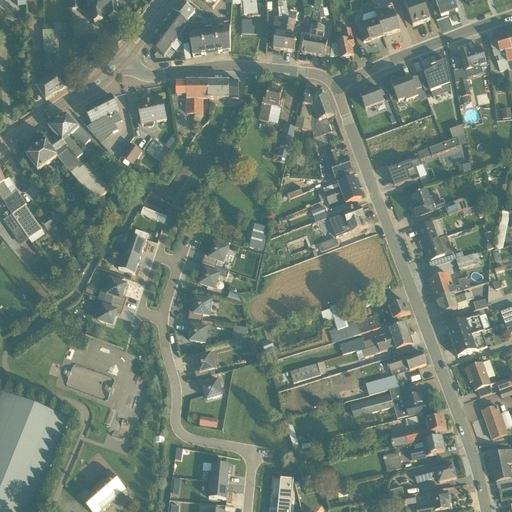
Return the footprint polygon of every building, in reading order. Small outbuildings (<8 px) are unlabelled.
[(68,0),(68,10),(82,9),(81,0),(68,0)] [(89,0),(90,3),(86,3),(89,19),(93,21),(94,26),(103,24),(102,22),(109,21),(109,23),(119,21),(118,12),(122,12),(124,10),(123,6),(121,4),(119,0),(89,0)] [(198,0),(212,11),(220,0),(227,0),(227,4),(231,4),(231,0),(198,0)] [(255,0),(241,0),(243,16),(251,15),(251,17),(258,17),(255,0)] [(430,22),(421,0),(402,0),(412,28),(430,22)] [(457,12),(452,0),(434,0),(441,18),(457,12)] [(273,50),(283,52),(288,20),(287,13),(285,1),(277,2),(279,19),(274,18),(272,33),(275,34),(273,50)] [(321,2),(318,3),(320,17),(327,16),(326,9),(323,10),(321,2)] [(301,55),(313,57),(318,27),(320,17),(318,3),(315,3),(312,22),(307,21),(301,55)] [(181,4),(173,14),(189,26),(211,25),(210,20),(203,21),(192,18),(195,15),(181,4)] [(360,28),(359,28),(363,44),(383,38),(374,11),(372,4),(362,6),(365,16),(363,17),(362,22),(363,24),(360,25),(360,28)] [(391,6),(374,11),(383,38),(399,32),(391,6)] [(296,14),(287,13),(288,20),(283,52),(294,53),(296,37),(293,36),(296,14)] [(173,14),(161,30),(177,42),(189,26),(173,14)] [(251,22),(241,22),(241,35),(253,35),(253,28),(251,28),(251,22)] [(47,81),(56,96),(65,89),(55,69),(53,25),(43,26),(44,47),(47,81)] [(325,28),(318,27),(313,57),(324,59),(324,58),(329,59),(331,49),(326,48),(327,42),(323,41),(325,28)] [(192,59),(230,53),(230,29),(194,34),(189,40),(192,59)] [(177,42),(161,30),(148,47),(164,58),(165,57),(169,60),(174,54),(170,51),(170,50),(175,53),(181,45),(177,42)] [(354,48),(350,30),(343,32),(345,42),(336,44),(336,45),(331,46),(331,49),(330,59),(339,57),(340,61),(353,58),(351,49),(354,48)] [(511,53),(511,51),(507,38),(490,43),(494,59),(497,58),(499,63),(496,64),(499,73),(511,69),(511,64),(511,63),(511,53)] [(44,47),(29,47),(30,61),(38,60),(39,86),(35,88),(46,102),(56,96),(47,81),(44,47)] [(459,55),(465,74),(479,69),(480,71),(486,68),(480,49),(468,53),(467,52),(459,55)] [(450,92),(445,63),(436,66),(436,69),(424,76),(433,99),(450,92)] [(420,104),(426,101),(418,78),(411,80),(410,79),(401,82),(400,80),(390,84),(398,104),(405,102),(405,104),(418,99),(420,104)] [(186,116),(194,116),(198,83),(188,83),(186,85),(176,85),(176,97),(186,97),(186,116)] [(207,83),(198,83),(194,116),(203,116),(203,101),(207,101),(207,83)] [(238,84),(207,83),(207,101),(238,102),(238,84)] [(470,97),(467,83),(459,85),(462,99),(470,97)] [(365,111),(383,104),(378,89),(359,96),(365,111)] [(267,99),(264,99),(259,123),(268,124),(271,109),(280,111),(283,94),(269,91),(267,99)] [(325,95),(306,91),(298,118),(306,121),(304,132),(311,134),(316,151),(328,147),(324,136),(332,133),(327,122),(334,119),(325,95)] [(110,98),(97,105),(112,134),(117,131),(115,127),(122,123),(117,113),(118,113),(110,98)] [(166,121),(161,99),(134,105),(135,109),(137,109),(141,127),(145,126),(146,129),(148,130),(152,129),(154,126),(154,124),(166,121)] [(100,145),(112,134),(97,105),(84,112),(91,126),(87,130),(100,145)] [(502,109),(503,118),(511,118),(511,108),(502,109)] [(56,138),(83,167),(71,176),(95,204),(110,192),(81,158),(83,157),(68,140),(70,138),(82,150),(90,143),(67,117),(49,129),(56,138)] [(71,176),(83,167),(56,138),(46,144),(57,159),(71,176)] [(297,142),(284,139),(280,163),(293,165),(297,142)] [(456,139),(428,150),(431,158),(459,148),(456,139)] [(150,141),(145,152),(163,160),(168,149),(150,141)] [(47,166),(57,159),(46,144),(26,158),(37,173),(41,171),(48,180),(54,176),(47,166)] [(142,155),(129,145),(120,158),(132,167),(142,155)] [(331,154),(328,147),(316,151),(319,159),(331,154)] [(330,182),(351,174),(346,161),(341,163),(338,155),(323,160),(327,168),(325,169),(330,182)] [(387,172),(392,185),(395,184),(396,188),(420,179),(416,169),(422,167),(419,160),(387,172)] [(463,165),(459,166),(461,173),(472,170),(471,166),(463,167),(463,165)] [(327,201),(357,190),(354,179),(337,185),(338,189),(318,197),(320,203),(327,201)] [(0,180),(0,199),(7,210),(11,217),(26,206),(17,193),(11,196),(0,180)] [(299,187),(285,193),(289,201),(302,195),(299,187)] [(361,200),(357,190),(327,201),(331,212),(361,200)] [(448,217),(467,210),(464,200),(445,207),(443,200),(439,202),(437,196),(430,199),(427,192),(411,198),(415,210),(413,211),(416,219),(444,208),(448,217)] [(324,208),(311,213),(315,221),(327,216),(324,208)] [(344,226),(348,235),(364,229),(361,220),(364,219),(360,209),(336,219),(340,228),(344,226)] [(17,225),(11,217),(7,210),(0,213),(0,218),(9,231),(17,225)] [(510,214),(501,213),(494,249),(502,251),(510,214)] [(54,219),(46,226),(49,229),(57,222),(54,219)] [(267,228),(250,225),(246,241),(250,242),(249,249),(262,252),(267,228)] [(417,230),(423,246),(437,241),(431,225),(417,230)] [(124,245),(121,253),(140,260),(143,250),(146,251),(148,245),(145,244),(129,238),(126,246),(124,245)] [(431,270),(456,261),(463,259),(461,252),(452,255),(446,238),(437,241),(423,246),(431,270)] [(335,240),(317,247),(320,254),(337,248),(335,240)] [(229,250),(214,245),(209,257),(205,256),(202,264),(215,268),(220,270),(221,266),(223,267),(229,250)] [(134,276),(137,277),(139,271),(136,270),(140,260),(121,253),(118,263),(120,264),(117,271),(134,277),(134,276)] [(501,262),(498,253),(492,255),(495,264),(501,262)] [(476,254),(463,259),(456,261),(459,271),(462,270),(462,271),(474,267),(473,264),(479,262),(476,254)] [(81,270),(75,262),(71,265),(76,273),(81,270)] [(199,272),(203,274),(199,286),(215,291),(220,275),(214,272),(215,268),(202,264),(199,272)] [(68,274),(66,280),(73,283),(75,277),(68,274)] [(430,281),(436,301),(454,296),(470,290),(466,279),(457,282),(459,287),(453,289),(449,278),(448,278),(447,276),(430,281)] [(126,286),(110,281),(106,296),(113,298),(111,304),(123,308),(126,300),(122,298),(126,286)] [(93,289),(87,287),(85,294),(91,296),(93,289)] [(454,298),(454,296),(436,301),(441,315),(456,310),(457,311),(467,308),(466,305),(469,304),(468,302),(473,300),(471,294),(464,296),(464,295),(454,298)] [(189,312),(188,320),(201,322),(202,318),(209,320),(212,302),(196,300),(194,313),(189,312)] [(487,300),(473,304),(476,312),(487,308),(487,300)] [(111,304),(109,309),(101,306),(96,323),(112,328),(116,315),(121,317),(123,308),(111,304)] [(333,345),(394,325),(393,321),(409,316),(405,305),(373,315),(374,318),(347,327),(340,305),(329,309),(330,312),(320,315),(324,324),(333,321),(336,330),(329,332),(333,345)] [(511,309),(500,313),(504,325),(511,322),(511,309)] [(447,328),(452,344),(484,333),(483,331),(490,329),(485,316),(479,318),(479,317),(447,328)] [(209,328),(201,327),(201,322),(188,320),(186,330),(191,330),(189,343),(206,346),(209,328)] [(247,338),(248,328),(235,327),(234,337),(247,338)] [(355,354),(408,337),(406,330),(390,335),(363,343),(362,340),(340,347),(344,358),(355,354)] [(485,335),(484,333),(452,344),(457,359),(487,349),(482,336),(485,335)] [(411,347),(408,337),(355,354),(358,361),(394,350),(395,353),(411,347)] [(276,360),(270,341),(258,344),(264,364),(276,360)] [(511,353),(511,351),(500,356),(504,364),(511,359),(511,353)] [(210,356),(195,360),(198,372),(194,373),(196,382),(209,378),(208,374),(215,372),(210,356)] [(389,392),(400,389),(396,377),(426,369),(423,357),(406,362),(405,360),(387,365),(391,378),(365,386),(369,398),(389,392)] [(58,366),(51,364),(48,373),(54,375),(58,366)] [(323,364),(290,373),(293,384),(327,375),(323,364)] [(491,388),(482,365),(466,371),(475,394),(491,388)] [(209,378),(196,382),(199,390),(203,389),(206,402),(222,397),(217,381),(211,382),(209,378)] [(509,380),(496,385),(499,392),(511,387),(509,380)] [(400,389),(389,392),(390,396),(351,407),(354,420),(393,409),(397,421),(425,413),(420,395),(406,399),(403,388),(400,389)] [(511,396),(511,395),(510,390),(499,394),(502,400),(511,396)] [(0,511),(32,511),(69,421),(1,394),(0,396),(0,511)] [(497,407),(481,413),(491,442),(507,436),(497,407)] [(283,421),(291,442),(297,440),(289,418),(283,421)] [(446,431),(443,419),(425,423),(426,429),(390,438),(392,448),(429,440),(428,435),(446,431)] [(444,453),(441,439),(421,444),(422,450),(410,453),(412,462),(436,457),(435,455),(444,453)] [(511,452),(490,457),(495,484),(511,480),(508,466),(511,465),(511,452)] [(401,471),(397,454),(383,457),(387,474),(401,471)] [(437,480),(438,485),(456,480),(452,467),(444,469),(443,465),(434,468),(435,472),(415,477),(417,485),(437,480)] [(208,473),(207,482),(227,485),(229,474),(231,474),(232,468),(212,466),(211,473),(208,473)] [(85,491),(77,497),(90,511),(101,511),(126,491),(112,475),(108,471),(102,476),(103,476),(85,491)] [(301,511),(294,481),(272,479),(268,511),(301,511)] [(209,492),(208,500),(229,502),(230,495),(226,494),(227,485),(207,482),(206,491),(209,492)] [(346,489),(336,491),(338,499),(348,497),(346,489)] [(401,489),(388,492),(390,501),(403,497),(401,489)] [(447,495),(429,498),(430,507),(415,509),(414,497),(403,499),(405,511),(414,511),(416,511),(440,511),(449,511),(448,502),(450,502),(449,496),(447,496),(447,495)]
